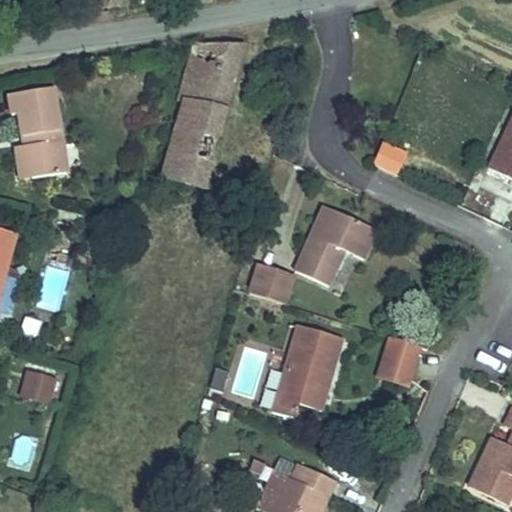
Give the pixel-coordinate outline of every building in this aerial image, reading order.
[(255,37),(206,46),(192,98),(235,109),(255,37)] [(65,89),(26,96),(30,118),(34,140),(40,139),(42,150),(28,151),(30,168),(41,167),(43,181),(80,176),(65,89)] [(30,118),(26,96),(20,97),(24,118),(30,118)] [(235,109),(192,98),(178,151),(220,163),(235,109)] [(511,141),(495,178),(511,186),(511,141)] [(220,163),(178,151),(169,180),(213,193),(220,163)] [(33,182),(43,181),(41,167),(30,168),(33,182)] [(329,215),(297,280),(303,281),(332,294),(349,260),(368,269),(382,240),(329,215)] [(0,310),(11,313),(24,265),(33,233),(0,223),(0,310)] [(27,318),(40,270),(24,265),(11,313),(27,318)] [(272,273),(263,301),(294,311),(303,281),(297,280),(272,273)] [(36,339),(41,323),(26,318),(21,334),(36,339)] [(301,424),(305,410),(310,393),(335,399),(351,346),(306,332),(280,418),(301,424)] [(411,393),(424,354),(392,344),(379,383),(411,393)] [(59,406),(66,382),(42,375),(35,400),(59,406)] [(310,393),(305,410),(329,418),(335,399),(310,393)] [(511,451),(498,446),(494,455),(511,463),(511,461),(511,451)] [(511,461),(511,463),(494,455),(477,494),(511,510),(511,461)] [(324,511),(329,503),(335,506),(342,489),(310,473),(303,490),(293,485),(280,511),(324,511)] [(329,503),(324,511),(332,511),(335,506),(329,503)]
